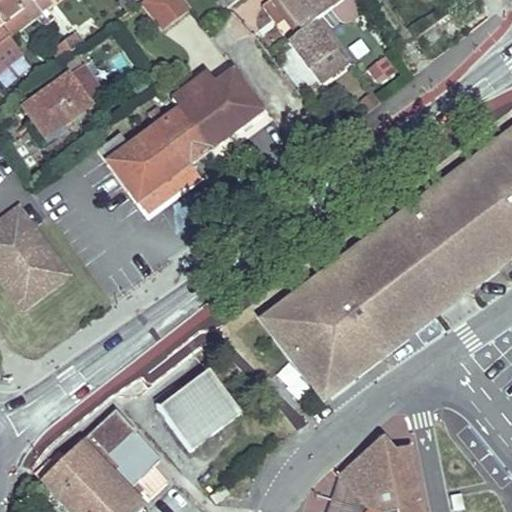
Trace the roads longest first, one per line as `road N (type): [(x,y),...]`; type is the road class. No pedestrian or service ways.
road 1 (primary): [(3,463),(39,424),(346,184)]
road 2 (primary): [(346,184),(0,411)]
road 3 (residential): [(511,300),(341,428),(274,511)]
road 4 (primary): [(511,56),(346,184)]
